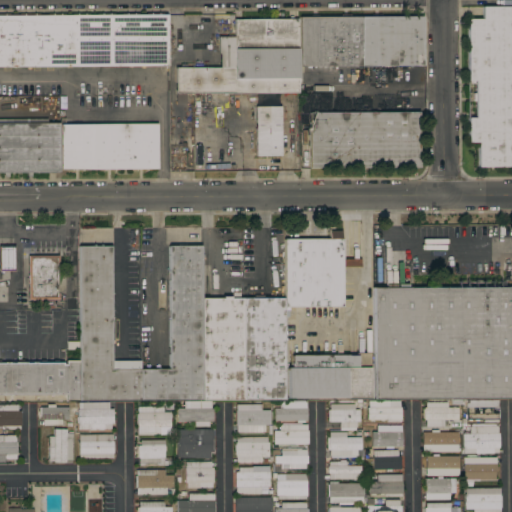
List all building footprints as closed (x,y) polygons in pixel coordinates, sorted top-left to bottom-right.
[(511,167),(478,167),(477,142),(468,143),(467,118),(475,118),(475,81),(467,81),(467,19),(482,19),(482,7),(511,7),(511,167)] [(0,15),(166,15),(166,31),(171,31),(171,35),(167,35),(167,66),(0,66),(0,15)] [(289,19),(289,16),(292,16),(292,19),(297,19),(298,93),(175,94),(175,68),(220,68),(219,54),(218,53),(218,37),(234,37),(234,20),(289,19)] [(300,67),(299,17),(361,17),(361,66),(300,67)] [(361,17),(422,17),(422,66),(361,66),(361,17)] [(280,156),(255,156),(255,107),(280,107),(280,156)] [(418,112),(419,167),(309,168),(309,113),(418,112)] [(31,173),(31,177),(26,177),(26,173),(8,173),(8,177),(3,178),(3,173),(0,173),(0,119),(12,119),(12,118),(46,118),(47,124),(53,123),(53,118),(58,118),(58,172),(31,173)] [(60,118),(65,118),(65,125),(156,124),(156,169),(60,170),(60,118)] [(284,239),(329,239),(329,231),(342,231),(342,259),(361,259),(361,267),(342,267),(342,307),(296,307),(296,320),(284,320),(284,299),(284,239)] [(141,368),(141,362),(153,362),(153,368),(169,368),(169,246),(179,246),(179,244),(185,244),(185,246),(201,246),(201,299),(201,400),(183,401),(140,401),(140,368),(141,368)] [(14,271),(0,271),(0,246),(14,246),(14,271)] [(140,401),(79,401),(78,247),(110,247),(111,361),(140,361),(140,368),(140,401)] [(58,256),(58,262),(57,262),(58,293),(58,299),(28,300),(28,256),(58,256)] [(373,400),(372,288),(386,288),(386,284),(396,284),(396,288),(398,288),(398,284),(408,284),(408,288),(511,288),(511,399),(497,399),(461,399),(399,400),(373,400)] [(222,299),(222,297),(230,297),(230,299),(244,299),(245,400),(201,400),(201,299),(222,299)] [(284,320),(284,400),(245,400),(244,299),(284,299),(284,320)] [(370,400),(368,400),(346,399),(346,398),(287,398),(287,365),(289,365),(289,354),(290,354),(290,340),(300,340),(300,356),(348,355),(348,356),(356,356),(356,353),(370,353),(370,400)] [(78,401),(66,401),(66,394),(0,394),(0,361),(78,361),(78,401)] [(497,399),(497,409),(499,409),(499,418),(497,418),(497,423),(483,423),(483,420),(465,420),(465,405),(461,405),(461,399),(497,399)] [(210,408),(212,408),(212,422),(208,422),(208,427),(187,427),(187,425),(176,425),(176,409),(183,409),(183,401),(201,400),(210,401),(210,408)] [(399,407),(400,407),(401,420),(400,420),(400,422),(386,422),(386,420),(366,420),(366,408),(368,408),(368,400),(370,400),(373,400),(399,400),(399,407)] [(108,409),(112,409),(112,424),(110,424),(110,429),(77,430),(77,423),(76,423),(76,417),(77,417),(77,408),(75,408),(75,403),(108,402),(108,409)] [(305,402),(305,408),(306,408),(306,421),(303,421),(303,423),(296,423),(296,421),(273,421),(273,409),(281,409),(281,402),(305,402)] [(447,408),(457,408),(457,420),(443,420),(443,427),(425,427),(425,420),(423,420),(423,419),(423,409),(423,408),(425,408),(425,403),(447,403),(447,408)] [(17,411),(20,411),(20,426),(19,426),(19,430),(0,430),(0,404),(17,404),(17,411)] [(43,420),(40,420),(40,408),(46,408),(46,404),(54,404),(54,408),(68,407),(68,420),(60,420),(61,420),(64,420),(64,425),(61,425),(61,426),(43,426),(43,420)] [(261,404),(261,410),(269,410),(269,425),(264,425),(264,432),(236,432),(236,425),(235,425),(235,411),(236,411),(236,405),(261,404)] [(354,404),(354,410),(358,410),(358,422),(355,422),(356,428),(339,428),(339,422),(328,422),(328,410),(329,410),(329,404),(354,404)] [(162,407),(162,412),(170,412),(170,427),(159,427),(159,436),(137,436),(136,407),(162,407)] [(268,435),(268,426),(272,426),(272,424),(276,424),(276,428),(273,428),(273,431),(272,431),(272,435),(268,435)] [(306,425),(306,431),(307,431),(307,444),(273,444),(272,431),(279,431),(279,425),(306,425)] [(371,432),(376,432),(376,426),(400,425),(401,432),(401,447),(392,447),(392,449),(384,449),(384,447),(371,447),(371,432)] [(497,426),(497,433),(498,433),(499,448),(497,448),(497,453),(462,454),(462,434),(469,434),(469,426),(497,426)] [(66,429),(66,433),(67,433),(67,431),(72,431),(72,433),(72,460),(65,460),(65,463),(52,463),(52,461),(47,461),(47,458),(48,458),(48,447),(47,447),(48,437),(53,437),(53,429),(66,429)] [(212,429),(212,439),(213,439),(213,450),(212,450),(212,452),(209,452),(209,458),(193,458),(176,458),(175,430),(212,429)] [(438,430),(438,432),(457,432),(457,452),(424,452),(424,445),(423,445),(423,444),(422,444),(422,433),(424,433),(424,432),(430,432),(430,430),(438,430)] [(345,432),(345,438),(360,438),(361,450),(356,450),(356,456),(329,456),(329,450),(327,450),(327,438),(329,438),(328,432),(345,432)] [(112,434),(112,442),(113,442),(113,453),(112,453),(112,459),(79,459),(78,434),(112,434)] [(0,435),(15,435),(15,442),(17,442),(17,453),(16,453),(16,454),(15,454),(16,460),(4,460),(4,462),(0,462),(0,435)] [(266,443),(268,443),(268,457),(260,457),(260,463),(236,463),(236,458),(235,458),(235,443),(236,443),(236,437),(266,437),(266,443)] [(139,466),(138,458),(137,458),(137,446),(140,446),(140,440),(164,440),(164,445),(165,445),(165,452),(163,452),(163,465),(139,466)] [(305,450),(305,456),(307,456),(307,463),(305,463),(305,469),(280,469),(280,464),(274,464),(274,456),(280,456),(280,450),(305,450)] [(372,457),(372,451),(397,450),(397,456),(399,456),(400,469),(390,470),(390,472),(385,472),(385,470),(372,470),(372,457)] [(425,476),(425,469),(423,469),(423,467),(422,467),(422,463),(423,463),(423,461),(424,461),(424,457),(458,457),(458,462),(458,476),(425,476)] [(499,457),(499,484),(470,485),(470,478),(462,478),(462,457),(499,457)] [(328,473),(327,473),(327,466),(328,466),(328,462),(339,462),(339,460),(344,460),(344,462),(346,462),(346,466),(360,466),(360,481),(353,481),(353,479),(328,480),(328,473)] [(186,483),(185,483),(185,462),(210,462),(210,468),(212,468),(212,469),(213,469),(213,473),(212,473),(212,483),(211,483),(211,488),(186,488),(186,483)] [(259,472),(262,472),(262,471),(266,471),(266,472),(269,472),(269,475),(270,475),(270,479),(269,479),(269,487),(265,487),(265,488),(260,488),(260,490),(265,490),(265,494),(235,495),(235,487),(234,472),(238,472),(238,468),(259,467),(259,472)] [(166,488),(166,491),(170,491),(170,489),(173,489),(173,495),(136,496),(136,487),(135,487),(135,476),(136,476),(136,470),(164,470),(164,475),(172,475),(172,488),(166,488)] [(303,474),(306,481),(306,482),(307,484),(307,492),(306,494),(306,496),(305,496),(305,499),(277,499),(277,501),(272,501),(272,497),(275,497),(275,478),(272,478),(272,473),(275,473),(275,474),(303,474)] [(400,474),(400,481),(401,481),(402,494),(400,494),(400,497),(383,497),(383,495),(379,495),(379,494),(374,494),(374,495),(370,495),(370,494),(368,494),(368,482),(376,482),(376,475),(400,474)] [(436,479),(436,477),(441,477),(441,479),(454,479),(454,493),(449,493),(449,499),(424,500),(424,479),(436,479)] [(362,483),(363,497),(362,497),(362,500),(363,500),(363,508),(361,508),(361,504),(351,504),(351,503),(328,503),(328,498),(327,484),(328,484),(328,482),(337,482),(337,483),(362,483)] [(499,488),(499,496),(501,496),(501,508),(499,508),(499,511),(472,511),(472,509),(464,509),(464,494),(464,488),(499,488)] [(187,501),(187,493),(213,493),(213,501),(214,501),(214,502),(215,502),(215,511),(176,511),(176,501),(187,501)] [(270,511),(234,511),(234,498),(270,497),(270,511)] [(365,511),(365,506),(384,506),(384,500),(398,500),(399,506),(400,506),(400,507),(401,507),(401,511),(365,511)] [(163,502),(163,507),(170,507),(170,511),(137,511),(137,507),(139,507),(138,502),(163,502)] [(305,502),(305,508),(306,508),(306,509),(308,509),(308,511),(274,511),(274,509),(280,509),(280,502),(305,502)] [(449,503),(449,508),(458,507),(458,511),(424,511),(424,508),(425,508),(425,503),(449,503)]
